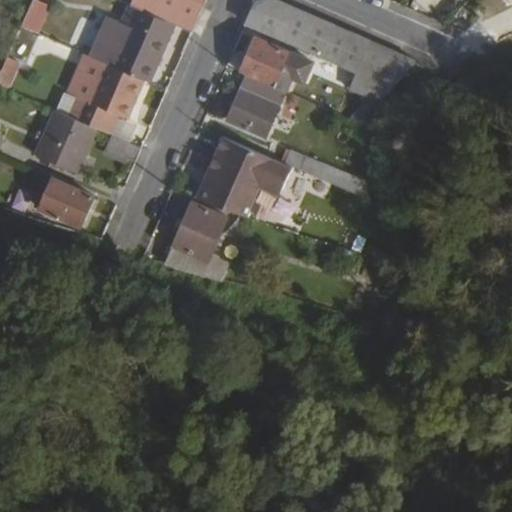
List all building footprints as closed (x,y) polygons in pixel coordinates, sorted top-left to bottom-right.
[(39,32),(49,3),(39,0),(29,0),(21,25),(39,32)] [(131,0),(129,6),(136,9),(174,26),(192,34),(206,0),(131,0)] [(245,24),(356,73),(348,90),(369,99),(379,103),(416,61),(274,0),(260,0),(255,3),(245,24)] [(136,9),(111,67),(144,81),(148,82),(174,26),(136,9)] [(227,67),(247,75),(285,92),(294,72),(305,77),(311,63),(256,39),(247,58),(233,52),(227,67)] [(111,67),(105,63),(86,55),(69,93),(79,97),(70,116),(106,132),(111,134),(119,114),(129,118),(144,81),(111,67)] [(247,75),(227,121),(265,137),(285,92),(247,75)] [(369,99),(350,120),(360,124),(379,103),(369,99)] [(58,111),(39,154),(87,175),(106,132),(70,116),(58,111)] [(112,132),(128,139),(135,124),(120,116),(112,132)] [(112,134),(103,154),(125,164),(128,158),(136,162),(142,147),(112,134)] [(222,138),(206,173),(214,172),(215,184),(209,184),(203,199),(247,214),(258,188),(278,197),(291,167),(222,138)] [(352,188),(357,175),(293,150),(288,163),(352,188)] [(54,178),(40,210),(79,227),(92,195),(54,178)] [(189,202),(165,256),(202,267),(204,262),(212,266),(216,256),(207,253),(224,217),(189,202)]
